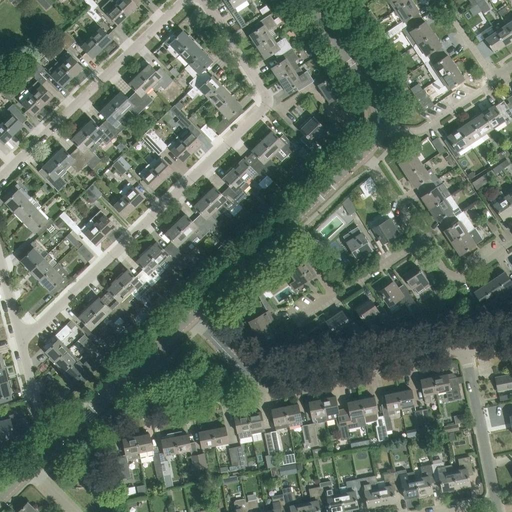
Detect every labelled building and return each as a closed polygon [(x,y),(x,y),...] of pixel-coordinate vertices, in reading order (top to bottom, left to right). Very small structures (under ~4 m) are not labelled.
[(51,0),(39,0),(46,8),(53,2),(51,0)] [(91,8),(93,10),(98,6),(92,0),(84,0),(85,1),(91,8)] [(109,0),(101,8),(118,25),(127,16),(116,4),(111,0),(109,0)] [(134,3),(136,0),(120,0),(116,4),(127,16),(137,6),(134,3)] [(222,0),(231,13),(236,10),(234,7),(244,0),(222,0)] [(388,0),(395,10),(409,0),(388,0)] [(398,24),(403,21),(406,27),(418,19),(415,14),(418,12),(410,0),(409,0),(395,10),(390,13),(398,24)] [(484,0),(483,0),(477,4),(480,9),(487,4),(484,0)] [(480,9),(477,4),(473,7),(477,14),(482,11),(480,9)] [(262,15),(269,10),(266,6),(260,11),(262,15)] [(101,18),(93,10),(91,8),(87,12),(96,22),(101,18)] [(504,8),(498,12),(501,16),(507,12),(504,8)] [(378,21),(371,10),(365,14),(372,25),(378,21)] [(257,46),(271,37),(267,31),(277,25),(270,14),(258,22),(261,27),(250,35),(257,46)] [(406,27),(418,44),(433,33),(425,22),(422,24),(418,19),(406,27)] [(380,44),(406,27),(403,21),(398,24),(376,39),(380,44)] [(492,27),(495,31),(505,46),(511,40),(511,33),(506,24),(501,28),(498,23),(492,27)] [(91,37),(102,49),(112,39),(101,28),(91,37)] [(176,30),(163,42),(172,51),(174,48),(180,54),(193,42),(194,40),(189,35),(187,36),(183,31),(179,34),(176,30)] [(495,31),(484,39),(494,53),(505,46),(495,31)] [(60,36),(71,46),(75,42),(65,32),(60,36)] [(441,45),(433,33),(418,44),(429,60),(441,53),(437,48),(441,45)] [(66,51),(71,46),(60,36),(56,41),(66,51)] [(102,49),(91,37),(81,47),(92,58),(97,54),(98,55),(100,55),(103,52),(103,50),(102,49)] [(276,51),(279,56),(291,48),(285,37),(276,43),(271,37),(257,46),(265,58),(276,51)] [(189,64),(202,51),(193,42),(180,54),(189,64)] [(279,80),(299,67),(295,61),(299,58),(291,48),(279,56),(283,61),(272,68),(279,80)] [(189,83),(192,87),(205,75),(202,71),(212,61),(202,51),(189,64),(198,73),(189,83)] [(441,53),(429,60),(425,63),(436,80),(456,67),(448,55),(444,58),(441,53)] [(71,56),(61,66),(72,77),(82,68),(71,56)] [(30,63),(39,73),(44,69),(34,59),(30,63)] [(35,78),(39,73),(30,63),(25,68),(35,78)] [(139,74),(151,87),(156,81),(164,89),(173,80),(163,70),(158,74),(149,64),(139,74)] [(63,87),(72,77),(61,66),(52,75),(63,87)] [(169,71),(175,77),(179,73),(173,67),(169,71)] [(298,84),(301,88),(301,89),(314,81),(307,71),(297,77),(293,71),(299,67),(279,80),(287,92),(298,84)] [(463,79),(456,67),(436,80),(433,82),(441,87),(445,84),(448,88),(448,89),(463,79)] [(331,80),(336,76),(332,69),(321,76),(324,81),(318,85),(329,102),(340,95),(331,80)] [(138,94),(134,98),(144,108),(153,99),(146,92),(151,87),(139,74),(129,84),(138,94)] [(199,89),(209,98),(222,86),(212,76),(209,79),(205,75),(192,87),(197,91),(199,89)] [(43,106),(53,96),(42,85),(37,81),(28,90),(43,106)] [(209,98),(219,109),(231,96),(222,86),(209,98)] [(0,89),(0,91),(9,101),(13,97),(3,87),(0,89)] [(423,89),(414,95),(422,107),(424,111),(425,111),(434,105),(431,101),(423,89)] [(18,100),(22,104),(33,115),(43,106),(28,90),(18,100)] [(110,102),(122,114),(128,109),(135,117),(144,108),(134,98),(130,102),(120,92),(110,102)] [(231,96),(219,109),(226,116),(214,128),(219,134),(242,113),(238,109),(241,106),(231,96)] [(105,125),(115,136),(124,127),(120,123),(125,117),(122,114),(110,102),(100,112),(110,121),(105,125)] [(511,119),(511,113),(505,103),(496,109),(494,105),(482,113),(492,128),(504,121),(506,124),(511,119)] [(12,114),(2,123),(13,134),(23,125),(22,124),(27,119),(12,104),(7,109),(12,114)] [(191,132),(196,128),(185,117),(174,105),(170,109),(179,119),(176,122),(187,132),(179,139),(192,152),(202,143),(191,132)] [(195,111),(190,117),(200,127),(205,122),(195,111)] [(480,136),(486,132),(491,139),(496,135),(492,128),(482,113),(470,121),(480,136)] [(314,144),(312,141),(324,129),(313,117),(307,123),(305,121),(299,127),(302,129),(300,130),(305,134),(300,139),(310,149),(314,144)] [(0,140),(4,144),(13,134),(2,123),(0,120),(0,140)] [(96,146),(102,140),(106,145),(115,136),(105,125),(101,130),(92,120),(81,130),(93,142),(96,146)] [(480,136),(470,121),(459,129),(469,144),(480,136)] [(338,138),(343,135),(344,134),(336,122),(330,126),(338,138)] [(200,129),(212,141),(218,136),(206,123),(200,129)] [(168,147),(171,150),(182,162),(192,152),(179,139),(176,136),(167,145),(150,128),(146,133),(155,143),(163,151),(168,147)] [(450,140),(445,143),(455,158),(459,155),(457,152),(463,148),(469,144),(459,129),(447,137),(450,140)] [(101,160),(96,155),(88,147),(93,142),(81,130),(71,139),(81,149),(76,154),(86,164),(92,169),(101,160)] [(272,131),(262,141),(274,153),(279,148),(287,156),(296,147),(286,137),(281,141),(272,131)] [(162,150),(146,133),(141,137),(158,154),(162,150)] [(437,138),(432,142),(439,153),(445,149),(437,138)] [(261,160),(257,165),(267,175),(276,166),(268,159),(274,153),(262,141),(252,151),(261,160)] [(53,158),(65,170),(70,165),(78,173),(86,164),(76,154),(72,158),(63,148),(53,158)] [(494,156),(497,161),(505,156),(502,152),(494,156)] [(399,163),(407,175),(422,165),(414,153),(399,163)] [(452,169),(458,165),(450,154),(444,157),(452,169)] [(122,156),(117,161),(126,171),(131,166),(122,156)] [(491,166),(497,161),(494,156),(487,161),(491,166)] [(52,177),(48,181),(58,192),(67,183),(60,175),(65,170),(53,158),(43,167),(52,177)] [(152,169),(163,180),(173,171),(162,159),(161,160),(159,158),(156,161),(154,159),(148,164),(152,169)] [(233,169),(245,181),(250,176),(258,184),(267,175),(257,165),(252,169),(243,159),(233,169)] [(507,160),(500,164),(503,169),(510,164),(507,160)] [(122,175),(126,171),(117,161),(112,165),(122,175)] [(148,164),(138,173),(153,190),(163,180),(152,169),(148,164)] [(503,169),(500,164),(493,169),(496,174),(503,169)] [(418,185),(421,190),(433,182),(422,165),(407,175),(415,187),(418,185)] [(232,188),(228,192),(238,203),(247,194),(240,186),(245,181),(233,169),(231,167),(225,173),(227,175),(223,179),(232,188)] [(370,176),(360,186),(363,192),(375,185),(370,176)] [(479,178),(472,183),(476,190),(483,185),(479,178)] [(134,208),(144,198),(128,182),(119,191),(123,197),(134,208)] [(444,199),(433,182),(421,190),(425,195),(421,197),(429,209),(444,199)] [(5,202),(15,213),(28,200),(19,190),(21,188),(17,183),(5,196),(8,199),(5,202)] [(47,193),(51,190),(45,184),(42,187),(47,193)] [(93,184),(88,189),(97,198),(102,194),(93,184)] [(204,197),(216,209),(222,204),(229,212),(238,203),(228,192),(224,197),(214,187),(204,197)] [(92,203),(97,198),(88,189),(83,193),(92,203)] [(444,224),(456,216),(462,212),(451,195),(444,199),(429,209),(437,221),(441,219),(444,224)] [(15,213),(25,223),(38,210),(33,205),(36,201),(32,197),(28,200),(15,213)] [(125,217),(134,208),(123,197),(114,206),(125,217)] [(199,220),(209,231),(218,222),(215,219),(221,214),(216,209),(204,197),(194,206),(203,216),(199,220)] [(356,211),(348,197),(342,203),(349,215),(356,211)] [(511,213),(511,207),(505,197),(493,205),(491,202),(487,205),(496,219),(501,216),(503,220),(511,213)] [(106,236),(115,226),(99,209),(89,219),(106,236)] [(37,230),(41,234),(54,222),(50,217),(47,220),(38,210),(25,223),(34,233),(37,230)] [(444,231),(452,243),(475,228),(475,227),(464,210),(462,212),(456,216),(444,224),(447,229),(444,231)] [(64,212),(59,216),(60,217),(65,223),(68,226),(73,221),(64,212)] [(385,213),(370,222),(374,228),(378,236),(377,236),(379,239),(379,238),(382,243),(384,242),(385,243),(392,239),(391,238),(398,234),(389,219),(385,213)] [(185,215),(175,224),(187,237),(193,232),(200,239),(209,231),(199,220),(195,224),(185,215)] [(60,217),(54,223),(59,228),(65,223),(60,217)] [(498,228),(490,217),(484,221),(492,232),(498,228)] [(89,219),(80,228),(73,221),(68,226),(78,235),(82,231),(96,245),(106,236),(89,219)] [(175,244),(170,248),(181,258),(190,250),(182,242),(187,237),(175,224),(165,234),(175,244)] [(347,242),(356,258),(363,254),(364,254),(372,250),(369,245),(369,244),(364,236),(364,237),(357,227),(348,232),(349,233),(344,237),(347,242)] [(475,228),(452,243),(460,255),(482,240),(475,228)] [(75,247),(79,243),(70,233),(65,237),(75,247)] [(20,260),(30,271),(43,258),(34,249),(37,246),(32,242),(20,254),(23,257),(20,260)] [(145,250),(158,265),(164,259),(171,267),(181,258),(170,248),(166,252),(157,242),(153,246),(151,244),(145,250)] [(295,248),(290,253),(299,266),(289,272),(295,281),(291,284),(294,289),(314,275),(304,259),(310,254),(301,242),(295,248)] [(94,256),(83,244),(77,250),(88,261),(94,256)] [(146,271),(142,276),(152,286),(161,278),(153,270),(158,265),(145,250),(139,256),(141,258),(136,262),(146,271)] [(48,254),(43,258),(30,271),(40,281),(58,263),(53,268),(48,263),(52,259),(48,254)] [(56,292),(65,283),(69,280),(65,276),(68,273),(58,263),(40,281),(50,291),(53,288),(56,292)] [(430,285),(431,285),(420,269),(418,270),(416,266),(415,267),(416,267),(404,275),(417,295),(425,289),(424,287),(429,284),(430,285)] [(152,286),(142,276),(137,280),(128,270),(124,274),(122,272),(116,278),(134,297),(137,300),(143,295),(152,286)] [(501,300),(508,295),(505,290),(511,284),(511,283),(504,272),(489,282),(497,295),(501,300)] [(113,303),(123,314),(132,305),(128,302),(134,297),(116,278),(118,280),(108,289),(117,299),(113,303)] [(393,282),(380,291),(382,295),(382,296),(383,298),(384,297),(389,305),(396,301),(400,306),(406,302),(393,282)] [(480,300),(474,304),(480,314),(488,313),(483,305),(497,295),(489,282),(474,292),(480,300)] [(443,304),(449,300),(440,286),(434,290),(443,304)] [(263,291),(258,294),(264,306),(271,302),(263,291)] [(167,302),(171,298),(164,292),(161,295),(167,302)] [(123,314),(113,303),(108,307),(99,298),(89,307),(101,320),(106,315),(116,324),(122,325),(124,327),(127,327),(132,323),(123,314)] [(382,322),(388,330),(396,329),(380,304),(375,307),(369,298),(362,303),(363,305),(356,310),(366,324),(373,319),(376,323),(380,323),(382,322)] [(420,325),(429,323),(414,301),(407,306),(420,325)] [(88,327),(84,331),(94,342),(103,333),(96,325),(101,320),(89,307),(79,317),(88,327)] [(349,327),(356,336),(364,334),(355,321),(350,324),(342,311),(327,322),(336,336),(349,327)] [(249,322),(260,342),(272,335),(266,324),(273,320),(268,312),(249,322)] [(66,325),(45,345),(48,349),(45,352),(55,362),(68,350),(61,342),(72,331),(66,325)] [(83,336),(78,340),(85,347),(89,343),(83,336)] [(293,336),(280,343),(283,348),(298,345),(293,336)] [(55,362),(65,372),(78,360),(68,350),(55,362)] [(81,383),(96,369),(88,360),(82,365),(78,360),(65,372),(74,382),(77,379),(81,383)] [(511,374),(495,377),(498,391),(511,388),(511,360),(511,361),(511,363),(511,374)] [(6,367),(0,368),(0,382),(9,380),(7,380),(4,368),(6,367)] [(448,402),(461,399),(457,378),(456,379),(455,376),(452,373),(447,374),(434,377),(437,393),(445,391),(448,402)] [(434,377),(420,380),(425,403),(431,402),(430,394),(437,393),(434,377)] [(9,380),(0,382),(0,402),(8,401),(7,395),(11,394),(9,388),(11,387),(9,380)] [(411,390),(398,392),(402,412),(401,408),(414,405),(411,390)] [(389,415),(402,412),(398,392),(385,395),(389,415)] [(340,419),(338,412),(335,397),(322,399),(326,422),(340,419)] [(374,397),(360,400),(363,415),(364,415),(366,424),(375,422),(378,418),(374,397)] [(317,424),(326,422),(322,399),(309,402),(312,421),(316,420),(317,424)] [(350,418),(363,415),(360,400),(347,402),(350,418)] [(302,424),(301,420),(298,404),(285,407),(289,427),(302,424)] [(285,407),(271,409),(275,429),(289,427),(285,407)] [(427,409),(421,410),(424,425),(430,424),(427,409)] [(418,426),(424,425),(421,410),(415,412),(418,426)] [(265,432),(264,428),(261,411),(248,414),(252,434),(265,432)] [(10,419),(0,421),(0,435),(1,440),(15,436),(13,432),(19,431),(14,414),(9,415),(10,419)] [(248,414),(234,417),(238,439),(252,436),(252,434),(248,414)] [(390,416),(383,418),(388,440),(389,440),(388,432),(393,431),(390,416)] [(379,442),(388,440),(383,418),(381,418),(378,423),(378,425),(377,427),(379,442)] [(314,423),(307,425),(312,447),(318,445),(314,423)] [(352,424),(346,425),(349,439),(355,438),(352,424)] [(445,433),(458,430),(457,424),(443,427),(445,433)] [(305,448),(312,447),(307,425),(301,426),(305,448)] [(343,440),(349,439),(346,425),(340,426),(343,440)] [(215,445),(228,443),(225,427),(212,429),(215,445)] [(212,429),(198,432),(202,448),(215,445),(212,429)] [(174,433),(178,453),(191,450),(188,434),(183,435),(183,433),(181,431),(174,433)] [(276,431),(270,432),(275,454),(281,453),(276,431)] [(269,455),(275,454),(270,432),(264,433),(269,455)] [(164,455),(178,453),(174,433),(173,433),(174,433),(167,434),(166,436),(166,439),(161,440),(164,452),(159,453),(163,477),(170,476),(167,461),(166,461),(164,455)] [(149,434),(136,436),(140,458),(153,456),(158,478),(163,477),(159,453),(153,454),(149,434)] [(131,477),(127,461),(140,458),(136,436),(135,437),(135,436),(129,437),(129,438),(123,439),(126,455),(118,456),(122,479),(131,477)] [(241,446),(235,447),(238,461),(243,460),(244,460),(241,446)] [(238,461),(235,447),(228,448),(231,465),(238,464),(238,461)] [(207,468),(204,453),(197,455),(200,469),(207,468)] [(201,475),(200,469),(197,455),(191,456),(196,476),(201,475)] [(460,470),(452,471),(456,488),(470,485),(467,472),(472,471),(469,457),(458,459),(460,470)] [(443,462),(431,464),(434,478),(439,477),(442,491),(456,488),(452,471),(445,473),(443,462)] [(429,479),(434,478),(431,464),(420,467),(422,477),(415,479),(418,495),(432,493),(429,479)] [(406,469),(394,472),(397,486),(402,485),(405,498),(418,495),(415,479),(413,471),(406,473),(406,469)] [(392,487),(397,486),(394,472),(383,474),(385,485),(378,486),(381,505),(395,502),(392,487)] [(376,476),(357,479),(360,493),(365,492),(368,508),(381,505),(378,486),(376,476)] [(355,494),(360,493),(357,479),(346,482),(348,492),(340,494),(344,510),(357,508),(355,494)] [(335,511),(344,510),(340,494),(333,495),(331,481),(319,484),(320,487),(323,501),(327,500),(329,511),(335,511)] [(294,492),(291,493),(290,487),(281,489),(283,494),(286,510),(290,509),(290,511),(305,511),(303,502),(296,503),(294,492)] [(319,511),(318,502),(323,501),(320,487),(309,489),(311,500),(303,502),(305,511),(319,511)] [(280,511),(281,511),(286,510),(283,494),(271,497),(274,508),(266,509),(266,511),(280,511)] [(135,499),(127,500),(128,507),(136,505),(135,499)] [(233,503),(235,511),(247,511),(245,502),(245,499),(234,501),(233,503)] [(257,500),(245,502),(247,511),(266,511),(266,509),(259,510),(257,500)] [(36,511),(27,503),(18,511),(36,511)]
